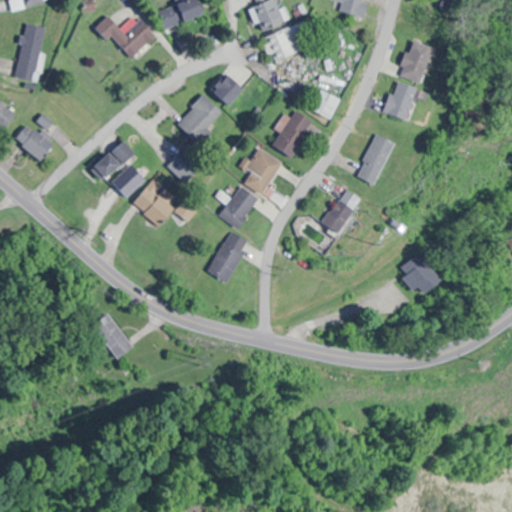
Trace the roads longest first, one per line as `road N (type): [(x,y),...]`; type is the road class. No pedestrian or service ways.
road 1 (secondary): [(511,312),(459,345),(402,360),(342,356),(231,330),(132,288),(0,174)]
road 2 (residential): [(394,0),(366,88),(275,242),(267,288),(272,341)]
road 3 (residential): [(31,201),(154,90),(237,50)]
